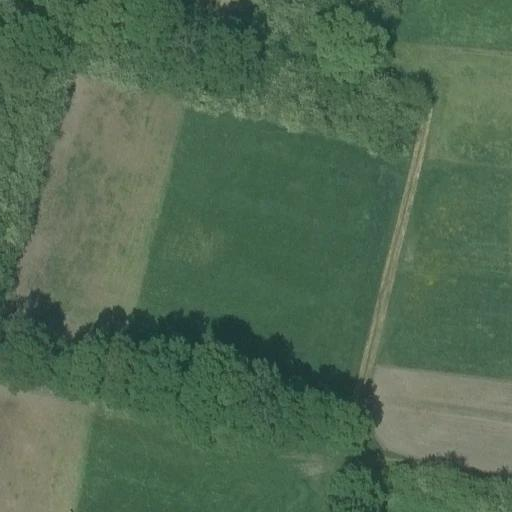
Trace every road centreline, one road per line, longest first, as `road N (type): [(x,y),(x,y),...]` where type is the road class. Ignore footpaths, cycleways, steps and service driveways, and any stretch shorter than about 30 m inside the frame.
road 1 (track): [(432,87),(117,0)]
road 2 (track): [(511,488),(364,465),(344,473),(329,511)]
